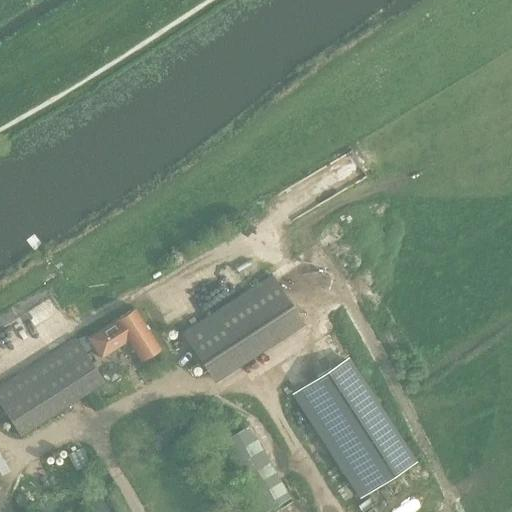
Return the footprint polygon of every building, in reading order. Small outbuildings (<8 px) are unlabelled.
[(181,334),(209,377),(299,318),(271,275),(181,334)] [(169,286),(154,297),(168,316),(183,304),(169,286)] [(139,362),(159,349),(134,308),(87,338),(100,359),(126,342),(139,362)] [(84,335),(77,340),(85,353),(92,348),(84,335)] [(0,408),(19,437),(103,383),(74,338),(0,385),(0,408)] [(0,366),(12,359),(0,341),(0,366)] [(344,360),(293,393),(361,497),(412,464),(344,360)] [(220,443),(258,511),(265,511),(290,498),(265,454),(256,439),(255,440),(247,427),(220,443)] [(81,448),(67,455),(75,472),(89,465),(81,448)] [(0,511),(10,511),(0,493),(0,511)]
